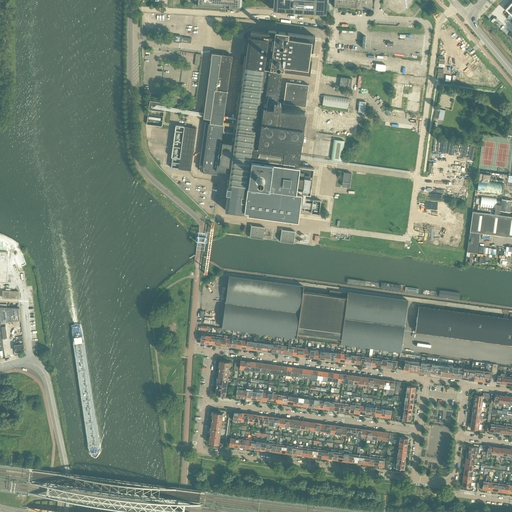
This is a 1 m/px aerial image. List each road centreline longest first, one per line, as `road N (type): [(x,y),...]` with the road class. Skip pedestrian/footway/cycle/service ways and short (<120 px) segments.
road 1 (unclassified): [(198,264),(202,226),(151,180),(132,142),(131,0)]
road 2 (residential): [(212,350),(425,380)]
road 3 (residential): [(199,449),(412,479)]
road 4 (residential): [(418,431),(205,402)]
road 5 (unclassified): [(67,511),(43,378),(29,364),(0,368)]
road 6 (residential): [(182,511),(191,347)]
